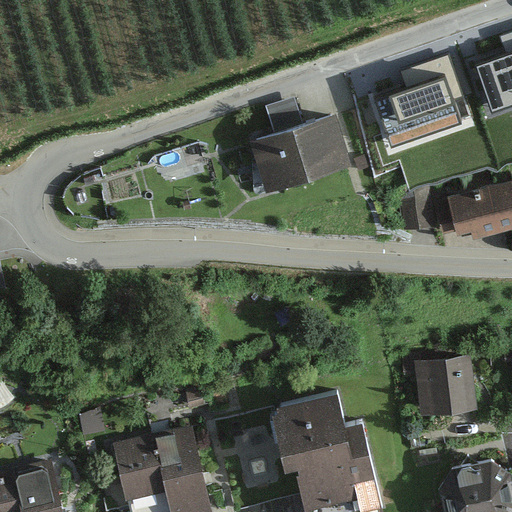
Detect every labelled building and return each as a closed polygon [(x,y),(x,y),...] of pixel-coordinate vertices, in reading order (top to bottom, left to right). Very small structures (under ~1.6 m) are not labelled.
[(511,104),(511,56),(479,68),(494,111),(511,104)] [(458,123),(444,79),(377,101),(392,145),(458,123)] [(333,116),(252,141),(267,188),(347,163),(333,116)] [(511,181),(450,198),(458,229),(475,224),(477,233),(511,223),(511,181)] [(437,193),(405,194),(406,223),(438,223),(437,193)] [(0,259),(0,284),(9,284),(6,259),(0,259)] [(473,353),(417,359),(422,410),(478,404),(473,353)] [(339,391),(272,406),(284,461),(302,457),(313,511),(370,511),(383,509),(364,418),(346,422),(339,391)] [(211,511),(190,427),(118,445),(135,511),(211,511)] [(511,511),(511,467),(509,468),(491,458),(457,463),(439,479),(444,511),(511,511)] [(65,511),(53,461),(0,473),(0,511),(65,511)]
